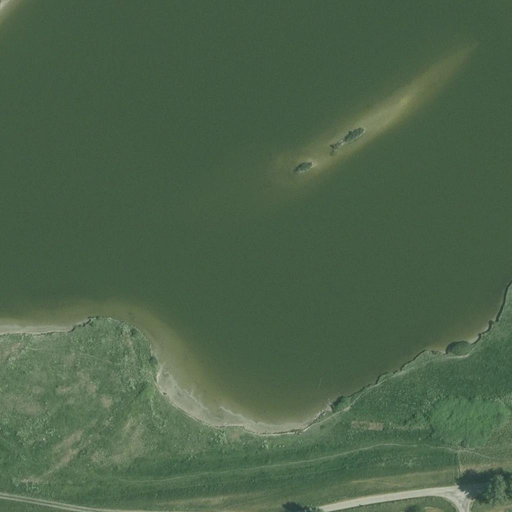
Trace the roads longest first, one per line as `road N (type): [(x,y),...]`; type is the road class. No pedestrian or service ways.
road 1 (unclassified): [(309,511),(460,490)]
road 2 (track): [(0,493),(126,511)]
